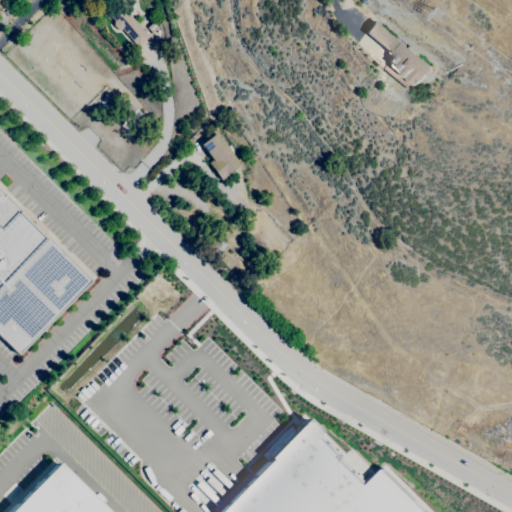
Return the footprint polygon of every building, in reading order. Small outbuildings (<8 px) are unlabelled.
[(137,47),(120,28),(119,29),(116,29),(112,25),(112,21),(113,21),(101,7),(108,0),(133,0),(135,2),(126,10),(144,31),(146,29),(150,34),(148,35),(149,36),(137,47)] [(416,86),(414,84),(411,85),(407,81),(407,79),(406,78),(403,78),(400,75),(398,75),(387,66),(388,63),(386,62),(392,55),(364,32),(374,20),(431,67),(431,68),(431,71),(428,75),(425,75),(416,86)] [(151,32),(147,27),(153,22),(157,27),(151,32)] [(121,126),(112,117),(128,100),(137,109),(121,126)] [(220,180),(207,162),(211,159),(199,144),(217,131),(229,149),(241,165),(220,180)] [(16,354),(0,338),(0,192),(19,211),(18,212),(44,238),(45,237),(89,280),(16,354)] [(216,257),(202,245),(213,232),(227,244),(216,257)] [(211,511),(426,511),(383,468),(367,484),(363,482),(339,458),(339,450),(313,424),(305,419),(211,511)] [(105,511),(56,462),(5,511),(105,511)]
